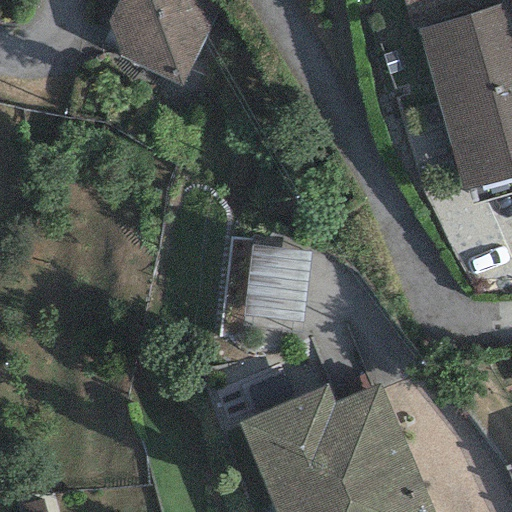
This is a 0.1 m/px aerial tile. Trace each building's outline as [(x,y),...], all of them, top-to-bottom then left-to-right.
[(115,0),(104,25),(118,57),(180,89),(209,29),(196,0),(115,0)] [(465,0),(400,0),(408,31),(415,28),(472,13),(465,0)] [(511,39),(502,5),(472,13),(415,28),(460,191),(511,176),(511,39)] [(308,253),(249,247),(243,317),(301,323),(308,253)] [(432,511),(379,386),(334,405),(327,387),(237,424),(273,511),(432,511)]
